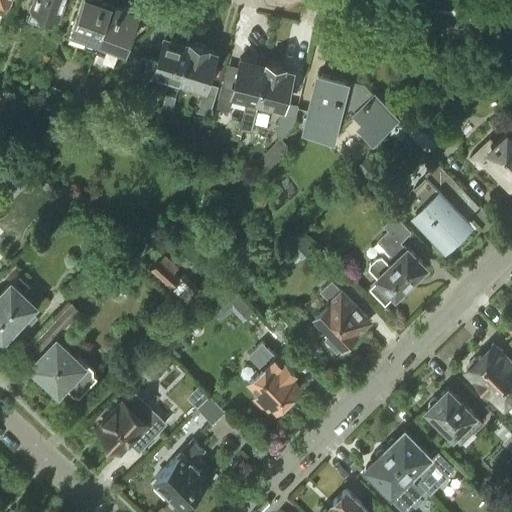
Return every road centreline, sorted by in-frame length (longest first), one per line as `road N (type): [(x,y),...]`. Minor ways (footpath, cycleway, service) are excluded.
road 1 (residential): [(249,511),(511,260)]
road 2 (secondary): [(508,26),(364,0)]
road 3 (residential): [(94,511),(0,423)]
